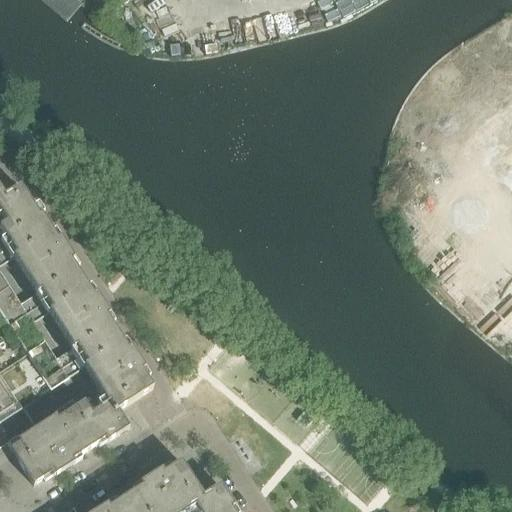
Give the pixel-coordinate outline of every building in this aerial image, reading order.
[(80,7),(71,0),(37,0),(66,24),(80,7)] [(105,7),(110,0),(90,0),(102,10),(105,7)] [(4,200),(10,211),(26,201),(19,190),(4,200)] [(46,227),(42,221),(34,209),(32,210),(26,201),(10,211),(4,200),(0,202),(1,204),(0,204),(0,215),(7,226),(0,231),(0,232),(11,250),(46,227)] [(84,370),(87,368),(81,359),(76,351),(73,352),(61,334),(49,315),(52,313),(46,304),(40,296),(37,297),(13,259),(16,258),(11,250),(0,232),(0,231),(7,226),(0,215),(0,418),(12,410),(15,415),(29,436),(36,431),(54,420),(57,424),(66,418),(84,407),(91,417),(108,406),(84,370)] [(81,282),(76,273),(70,265),(73,263),(59,241),(56,243),(46,227),(11,250),(16,258),(13,259),(37,297),(40,296),(46,304),(81,282)] [(109,319),(102,308),(95,297),(92,298),(81,282),(46,304),(52,313),(49,315),(61,334),(73,352),(76,351),(81,359),(116,337),(106,320),(109,319)] [(117,415),(152,392),(141,375),(144,373),(130,351),(127,353),(116,337),(81,359),(87,368),(84,370),(108,406),(110,409),(112,407),(117,415)] [(128,431),(117,415),(112,407),(110,409),(108,406),(91,417),(84,407),(66,418),(88,453),(104,443),(106,446),(128,431)] [(72,464),(88,453),(66,418),(57,424),(54,420),(36,431),(29,436),(8,450),(20,468),(33,489),(50,478),(52,481),(74,467),(72,464)] [(190,511),(195,510),(192,506),(202,499),(180,464),(170,471),(173,475),(165,480),(161,473),(139,487),(142,492),(135,497),(133,495),(126,499),(134,511),(190,511)] [(230,511),(233,510),(219,488),(202,499),(192,506),(195,510),(195,511),(230,511)] [(134,511),(126,499),(116,506),(119,510),(115,511),(109,511),(106,508),(99,511),(134,511)]
